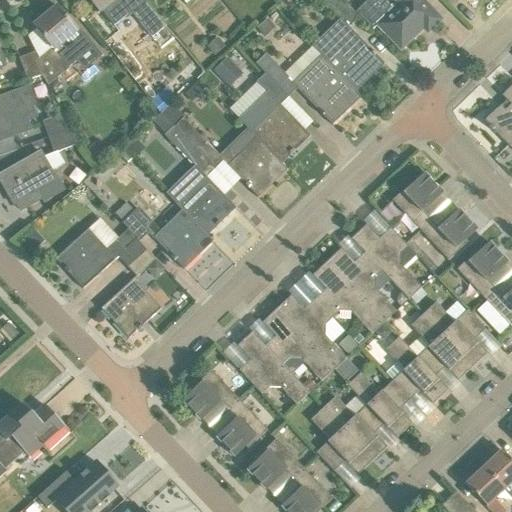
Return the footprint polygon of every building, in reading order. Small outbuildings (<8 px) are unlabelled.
[(144,0),(90,0),(101,14),(103,13),(118,0),(129,14),(130,15),(135,12),(140,19),(152,9),(147,2),(146,2),(144,0)] [(377,54),(373,51),(350,27),(358,19),(339,0),(322,0),(342,20),(314,47),(322,56),(357,92),(385,64),(376,55),(377,54)] [(442,20),(428,6),(422,0),(378,0),(376,2),(374,0),(370,0),(357,12),(374,30),(377,27),(391,41),(392,41),(401,50),(426,26),(431,31),(442,20)] [(77,30),(71,22),(58,7),(35,26),(54,49),(38,61),(43,75),(45,74),(53,83),(77,62),(85,71),(103,56),(80,28),(77,30)] [(266,38),(277,28),(268,19),(257,29),(266,38)] [(216,56),(227,48),(219,38),(208,47),(216,56)] [(43,75),(38,61),(35,53),(20,59),(28,81),(43,75)] [(262,70),(266,74),(280,88),(288,80),(289,79),(285,75),(267,56),(266,55),(257,64),(262,70)] [(357,92),(322,56),(292,84),(319,113),(318,113),(322,117),(322,116),(332,126),(362,98),(357,92)] [(231,76),(237,69),(228,59),(214,72),(224,82),(231,76)] [(251,130),(250,131),(283,164),(311,137),(276,100),(284,93),(289,98),(290,97),(289,96),(289,97),(280,88),(266,74),(257,83),(268,94),(241,120),(251,130)] [(18,92),(0,98),(0,141),(32,130),(29,121),(38,118),(33,104),(36,103),(30,87),(18,92)] [(511,87),(503,96),(507,101),(485,121),(490,126),(489,128),(492,132),(494,130),(509,146),(511,142),(511,87)] [(250,131),(248,129),(220,157),(184,119),(186,118),(172,104),(162,114),(175,128),(210,164),(215,170),(224,161),(247,185),(246,186),(249,189),(250,189),(259,198),(288,170),(283,164),(250,131)] [(49,138),(73,131),(65,116),(43,123),(49,138)] [(166,194),(184,212),(208,236),(237,209),(207,177),(201,172),(210,164),(175,128),(167,137),(195,166),(166,194)] [(73,131),(49,138),(55,154),(80,144),(73,131)] [(88,148),(97,163),(109,156),(99,141),(88,148)] [(134,160),(125,150),(120,156),(129,165),(134,160)] [(21,211),(44,198),(40,192),(59,181),(53,171),(64,165),(58,153),(45,158),(42,152),(0,176),(0,179),(14,205),(17,203),(21,211)] [(439,187),(438,188),(425,175),(414,185),(412,183),(393,202),(420,231),(431,221),(423,212),(443,194),(439,189),(440,188),(439,187)] [(131,215),(135,212),(127,203),(115,214),(123,222),(131,215)] [(465,214),(463,215),(459,211),(439,230),(431,221),(420,231),(449,261),(468,242),(466,240),(477,230),(464,216),(465,215),(465,214)] [(184,212),(161,232),(154,239),(185,270),(214,242),(208,236),(184,212)] [(131,215),(123,222),(122,223),(123,224),(129,230),(141,242),(149,234),(131,215)] [(380,239),(374,233),(367,226),(352,240),(365,254),(382,272),(409,301),(422,288),(400,266),(401,255),(409,248),(391,229),(380,239)] [(45,242),(35,230),(25,239),(36,250),(45,242)] [(140,243),(141,242),(129,230),(107,251),(89,231),(56,261),(68,274),(69,273),(83,288),(83,289),(84,290),(118,257),(128,268),(147,251),(140,243)] [(503,258),(493,247),(490,244),(479,254),(477,252),(457,270),(485,300),(496,290),(488,282),(508,263),(504,259),(505,257),(504,256),(503,258)] [(365,254),(355,263),(342,249),(327,263),(384,324),(397,312),(375,289),(376,278),(382,272),(365,254)] [(147,251),(128,268),(138,278),(156,260),(147,251)] [(156,260),(147,269),(156,279),(166,270),(156,260)] [(372,335),(384,324),(327,263),(313,277),(326,290),(315,300),(333,319),(340,312),(351,312),(372,335)] [(162,309),(148,295),(134,279),(102,309),(129,339),(139,331),(143,328),(143,327),(162,309)] [(511,291),(504,299),(496,290),(485,300),(511,328),(511,291)] [(397,303),(401,307),(409,301),(402,293),(397,297),(397,303)] [(315,300),(305,310),(292,296),(277,310),(334,371),(347,359),(325,336),(326,326),(333,319),(315,300)] [(468,311),(455,324),(436,304),(424,315),(473,368),(488,354),(474,341),(486,330),(468,311)] [(322,382),(334,371),(277,310),(263,324),(275,337),(265,347),(283,365),(290,359),(301,360),(322,382)] [(459,381),(473,368),(424,315),(411,327),(430,347),(418,358),(436,377),(446,368),(459,381)] [(12,326),(3,334),(10,343),(20,335),(12,326)] [(380,338),(387,338),(391,334),(384,326),(376,333),(380,338)] [(283,365),(265,347),(253,333),(237,347),(250,361),(239,371),(262,395),(270,388),(281,388),(297,406),(310,394),(283,365)] [(364,340),(360,335),(354,340),(358,345),(364,340)] [(349,336),(339,345),(349,355),(358,346),(349,336)] [(436,377),(418,358),(399,338),(386,350),(405,370),(392,383),(410,401),(420,391),(434,405),(449,391),(436,377)] [(335,371),(346,383),(358,372),(347,360),(335,371)] [(229,411),(240,401),(212,371),(192,390),(194,392),(183,402),(196,416),(195,417),(196,418),(197,417),(201,421),(221,402),(229,411)] [(392,383),(380,394),(361,374),(348,386),(367,407),(385,425),(397,439),(412,425),(399,411),(410,401),(392,383)] [(309,379),(302,386),(309,393),(316,386),(309,379)] [(367,407),(355,418),(336,398),(324,410),(373,462),(387,448),(375,435),(385,425),(367,407)] [(248,450),(268,431),(240,401),(229,411),(237,420),(217,439),(221,443),(220,444),(221,445),(222,444),(235,458),(246,447),(248,450)] [(24,404),(0,425),(0,479),(7,473),(5,471),(24,452),(30,458),(64,427),(45,406),(34,416),(24,404)] [(358,476),(373,462),(324,410),(311,421),(330,441),(317,454),(334,472),(345,462),(358,476)] [(294,480),(305,470),(277,440),(257,459),(259,461),(248,471),(261,485),(260,486),(261,487),(262,486),(266,490),(286,471),(294,480)] [(511,461),(502,451),(483,468),(505,492),(511,485),(511,461)] [(70,478),(43,505),(49,511),(54,511),(61,505),(67,511),(100,511),(123,491),(101,468),(80,488),(70,478)] [(505,511),(495,501),(505,492),(483,468),(466,485),(491,511),(505,511)] [(319,511),(333,500),(305,470),(294,480),(302,489),(282,508),(286,511),(319,511)] [(447,511),(473,511),(457,493),(443,506),(447,511)]
